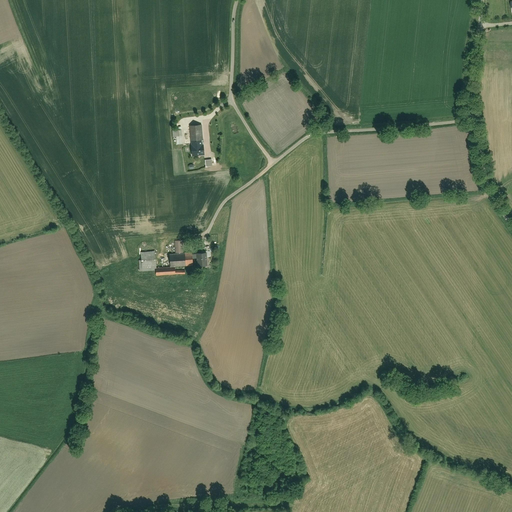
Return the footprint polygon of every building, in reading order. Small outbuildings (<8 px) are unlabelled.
[(191,126),(192,155),(205,154),(204,125),(191,126)] [(192,253),(184,253),(184,240),(176,241),(176,254),(171,254),(171,266),(192,265),(192,253)] [(143,272),(156,271),(156,252),(142,253),(143,272)] [(196,254),(197,268),(210,267),(209,253),(196,254)] [(157,269),(158,277),(176,276),(176,274),(186,274),(185,269),(175,270),(175,268),(157,269)]
